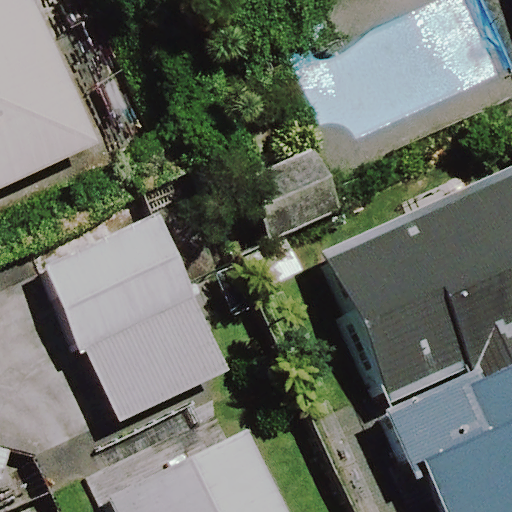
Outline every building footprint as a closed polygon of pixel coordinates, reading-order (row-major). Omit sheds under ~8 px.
[(0,0),(0,187),(83,149),(13,0),(0,0)] [(511,175),(306,268),(371,410),(511,345),(511,175)] [(29,275),(100,428),(210,378),(139,224),(29,275)] [(396,473),(413,511),(511,511),(511,366),(367,432),(387,477),(396,473)] [(265,511),(231,439),(88,505),(91,511),(265,511)]
